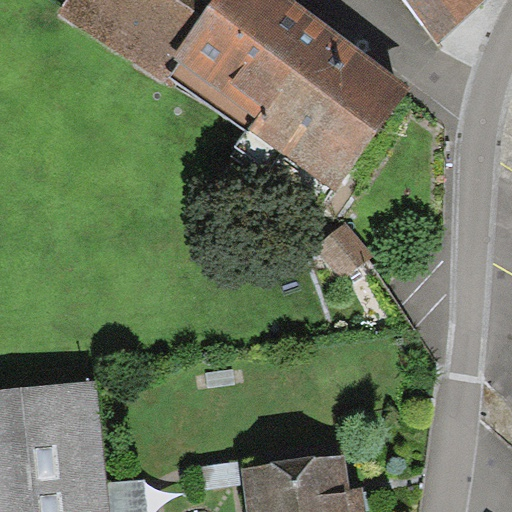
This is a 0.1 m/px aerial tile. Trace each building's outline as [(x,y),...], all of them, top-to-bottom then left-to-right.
[(68,0),(58,15),(171,83),(227,0),(68,0)] [(278,0),(227,0),(171,83),(247,135),(229,160),(316,219),(332,197),(340,203),(416,94),(315,25),(278,0)] [(402,0),(439,48),(494,0),(402,0)] [(348,224),(318,249),(344,282),(375,257),(348,224)] [(0,511),(108,511),(96,388),(0,396),(0,511)] [(352,458),(243,474),(248,511),(367,511),(364,488),(357,489),(352,458)]
